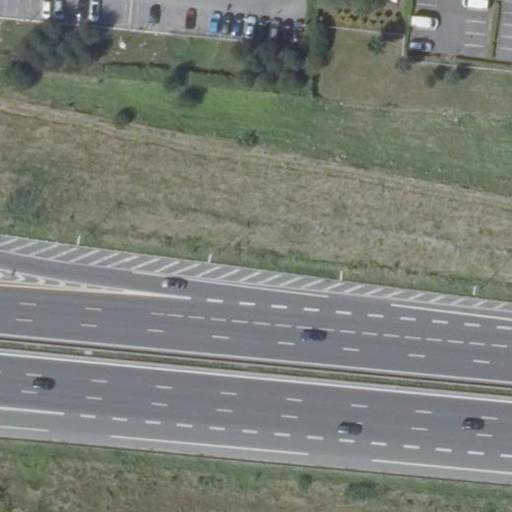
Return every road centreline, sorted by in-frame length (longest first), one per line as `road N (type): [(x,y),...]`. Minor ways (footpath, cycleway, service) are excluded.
road 1 (motorway): [(0,380),(511,428)]
road 2 (motorway): [(389,347),(273,294),(0,256)]
road 3 (motorway): [(389,347),(0,310)]
road 4 (motorway): [(511,358),(389,347)]
